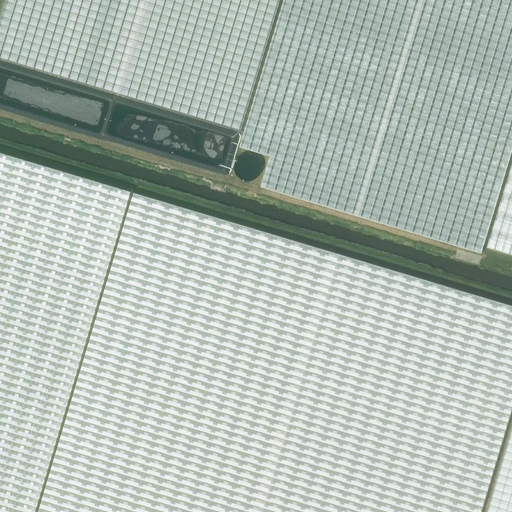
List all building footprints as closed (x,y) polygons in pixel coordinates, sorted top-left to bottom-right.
[(6,0),(0,21),(0,58),(240,131),(279,0),(6,0)] [(511,0),(283,0),(249,117),(240,147),(270,156),(260,187),(481,253),(511,150),(511,0)] [(0,153),(0,511),(34,511),(131,192),(0,153)] [(511,163),(487,248),(511,255),(511,163)] [(480,511),(511,406),(511,306),(133,193),(38,511),(480,511)] [(511,511),(511,428),(486,511),(511,511)]
